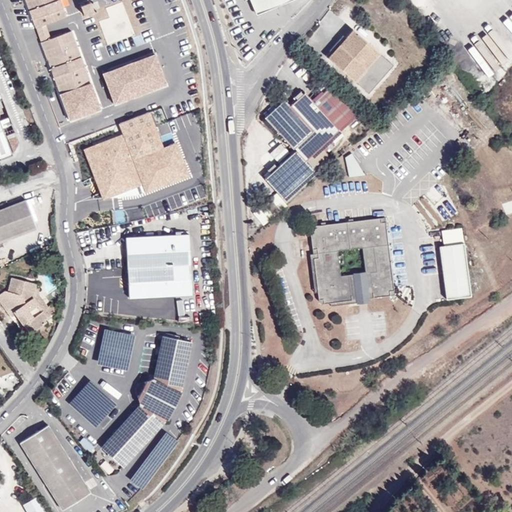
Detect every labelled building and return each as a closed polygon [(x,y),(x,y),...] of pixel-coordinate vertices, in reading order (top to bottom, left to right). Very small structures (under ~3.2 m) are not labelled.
[(25,0),(36,27),(45,24),(66,16),(60,0),(25,0)] [(290,0),(251,0),(258,14),(290,0)] [(84,16),(93,12),(90,2),(81,6),(84,16)] [(134,35),(122,2),(106,8),(109,17),(99,21),(108,45),(134,35)] [(353,29),(328,58),(355,82),(380,53),(385,58),(392,50),(361,23),(354,30),(353,29)] [(50,37),(45,24),(36,27),(41,42),(51,39),(50,37)] [(62,33),(50,37),(51,39),(41,42),(60,94),(91,82),(72,31),(62,35),(62,33)] [(157,52),(104,72),(115,104),(169,85),(157,52)] [(60,94),(71,121),(102,109),(91,82),(60,94)] [(317,90),(321,94),(329,87),(325,83),(317,90)] [(321,94),(313,102),(340,130),(359,112),(330,86),(329,87),(321,94)] [(297,99),(303,94),(300,91),(295,96),(297,99)] [(297,99),(290,107),(312,131),(328,149),(334,143),(330,138),(340,130),(313,102),(305,92),(303,94),(297,99)] [(264,119),(292,149),(294,148),(300,142),(312,131),(290,107),(284,100),(279,105),(265,117),(264,119)] [(263,114),(265,117),(279,105),(276,102),(263,114)] [(165,148),(150,110),(117,123),(122,135),(83,150),(103,201),(144,185),(146,192),(190,175),(177,143),(165,148)] [(0,159),(13,154),(0,119),(0,159)] [(300,142),(318,163),(328,154),(325,151),(328,149),(312,131),(300,142)] [(313,168),(318,163),(300,142),(294,148),(296,150),(313,168)] [(312,169),(313,168),(296,150),(277,168),(270,174),(264,179),(283,199),(314,171),(312,169)] [(267,170),(270,174),(277,168),(274,164),(267,170)] [(26,200),(0,209),(0,241),(36,228),(26,200)] [(367,248),(388,245),(385,217),(313,226),(310,229),(313,253),(318,292),(319,301),(321,303),(330,302),(356,299),(355,295),(368,293),(369,297),(380,296),(377,271),(365,272),(340,276),(337,250),(337,246),(366,243),(367,248)] [(189,235),(126,238),(129,298),(192,294),(189,235)] [(394,294),(388,245),(367,248),(366,243),(337,246),(337,250),(362,248),(365,272),(377,271),(380,296),(394,294)] [(439,246),(445,300),(471,297),(464,243),(439,246)] [(32,298),(36,284),(12,278),(8,292),(4,291),(0,293),(0,300),(10,315),(14,312),(30,334),(46,322),(45,320),(47,318),(32,298)] [(40,285),(36,284),(32,298),(47,318),(51,315),(52,316),(57,312),(51,304),(46,308),(37,295),(40,285)] [(369,302),(369,297),(368,293),(355,295),(356,299),(330,302),(330,306),(357,302),(357,304),(369,302)] [(98,361),(129,367),(136,332),(106,325),(98,361)] [(140,393),(136,395),(140,404),(101,447),(123,467),(166,419),(168,420),(181,393),(180,392),(191,342),(162,336),(153,379),(144,381),(144,385),(140,393)] [(135,391),(136,395),(140,393),(144,385),(144,381),(139,382),(135,391)] [(34,434),(20,442),(63,509),(90,492),(48,425),(34,434)] [(23,431),(20,442),(34,434),(23,431)] [(44,511),(36,497),(22,504),(26,511),(44,511)]
